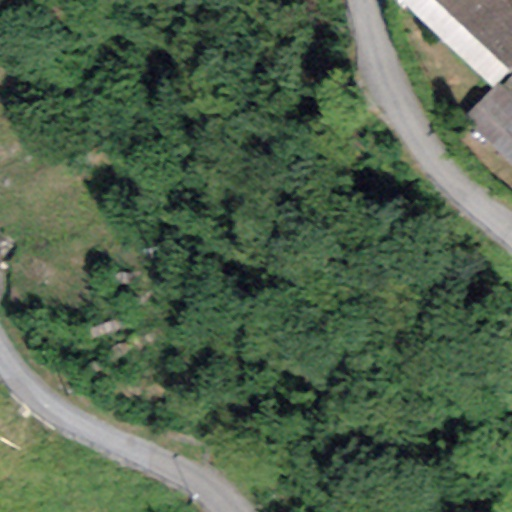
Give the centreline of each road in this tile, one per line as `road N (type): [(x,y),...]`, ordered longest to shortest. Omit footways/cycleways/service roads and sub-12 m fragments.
road 1 (residential): [(511,237),(461,193),(420,139),(389,90),(362,0)]
road 2 (residential): [(0,356),(56,416),(191,480),(226,511)]
